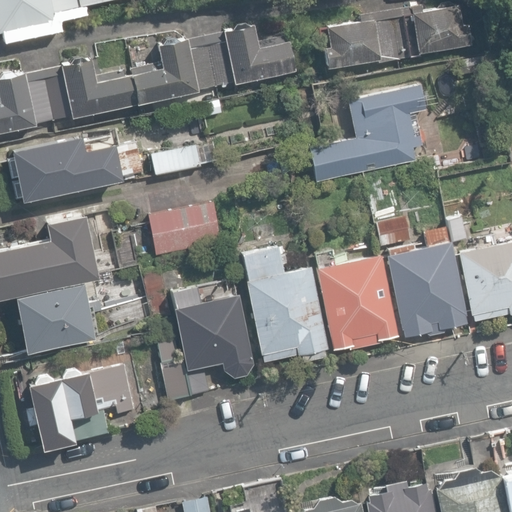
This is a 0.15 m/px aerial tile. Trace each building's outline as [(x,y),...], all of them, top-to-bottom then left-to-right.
[(99,0),(0,0),(0,31),(54,20),(52,10),(99,0)] [(457,1),(420,8),(411,9),(418,49),(468,40),(465,19),(461,20),(457,1)] [(357,13),(358,18),(369,16),(376,56),(418,49),(411,9),(420,8),(419,2),(357,13)] [(369,16),(358,18),(317,26),(321,47),(323,47),(326,65),(376,56),(369,16)] [(255,38),(251,22),(249,22),(242,19),(234,20),(230,26),(222,27),(232,78),(233,81),(292,68),(285,32),(255,38)] [(232,78),(222,27),(186,35),(196,86),(232,78)] [(196,86),(186,35),(177,37),(172,33),(163,35),(161,40),(155,41),(159,58),(128,65),(136,101),(197,88),(196,86)] [(136,101),(128,65),(93,72),(89,56),(85,56),(80,52),(71,54),(68,60),(60,62),(70,112),(70,115),(136,101)] [(70,112),(60,62),(24,70),(34,120),(70,112)] [(34,120),(24,70),(15,71),(10,67),(1,69),(0,70),(0,129),(34,122),(34,120)] [(306,145),(314,179),(413,157),(411,146),(420,144),(417,128),(411,129),(408,112),(423,109),(417,82),(346,97),(354,134),(306,145)] [(202,115),(220,111),(217,97),(199,100),(202,115)] [(9,146),(19,197),(120,177),(119,173),(122,172),(123,178),(136,175),(135,170),(142,169),(135,139),(112,144),(110,136),(82,142),(80,131),(9,146)] [(150,152),(154,173),(199,164),(195,143),(150,152)] [(147,211),(155,253),(218,241),(210,200),(147,211)] [(0,245),(0,293),(96,274),(82,211),(43,219),(47,236),(0,245)] [(373,218),(379,243),(408,237),(403,212),(373,218)] [(444,217),(450,239),(464,235),(458,213),(444,217)] [(401,325),(403,334),(424,329),(428,332),(443,329),(444,325),(466,321),(464,313),(465,312),(449,237),(447,237),(443,222),(421,227),(425,242),(421,243),(420,239),(386,246),(387,250),(384,251),(399,326),(401,325)] [(471,312),(473,319),(511,311),(511,236),(456,248),(470,312),(471,312)] [(260,351),(262,359),(300,352),(301,358),(324,354),(322,347),(326,346),(309,263),(282,269),(277,244),(241,251),(246,277),(244,277),(259,352),(260,351)] [(348,347),(379,341),(378,337),(396,333),(379,251),(314,265),(331,347),(347,344),(348,347)] [(143,272),(153,315),(171,311),(161,268),(143,272)] [(14,293),(25,350),(94,336),(89,310),(98,308),(96,298),(85,300),(80,279),(14,293)] [(222,366),(233,374),(245,372),(253,360),(237,289),(199,298),(195,282),(171,288),(174,303),(172,303),(186,366),(202,363),(220,358),(222,366)] [(159,360),(167,397),(189,392),(180,355),(159,360)] [(26,381),(39,445),(106,432),(102,414),(101,414),(90,417),(88,409),(95,408),(95,406),(114,402),(114,404),(116,409),(131,406),(122,362),(26,381)] [(184,367),(189,392),(208,388),(202,363),(184,367)] [(505,511),(488,432),(467,437),(474,465),(469,462),(454,466),(449,473),(440,475),(433,484),(439,511),(505,511)] [(511,511),(511,468),(498,472),(506,511),(511,511)] [(434,511),(429,485),(425,486),(424,478),(404,483),(403,477),(383,481),(384,487),(366,491),(367,497),(364,498),(366,511),(434,511)] [(289,511),(289,510),(282,511),(276,478),(240,485),(244,504),(226,508),(227,511),(289,511)] [(360,511),(358,499),(354,500),(347,496),(339,497),(331,492),(317,496),(310,505),(302,506),(298,511),(297,511),(360,511)] [(182,499),(185,511),(209,511),(205,494),(182,499)]
